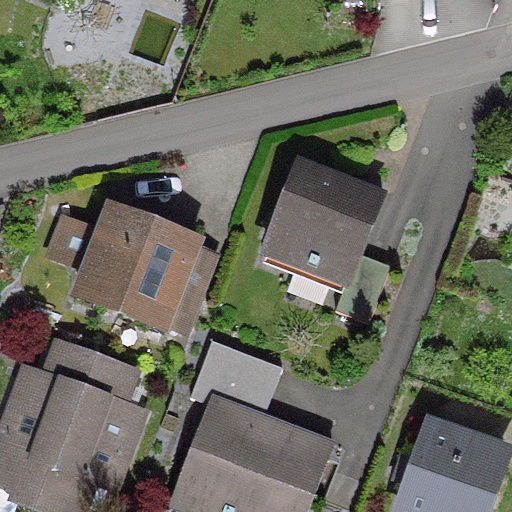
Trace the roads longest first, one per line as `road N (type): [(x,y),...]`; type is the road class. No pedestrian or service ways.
road 1 (residential): [(511,49),(0,174)]
road 2 (unknown): [(511,93),(377,414)]
